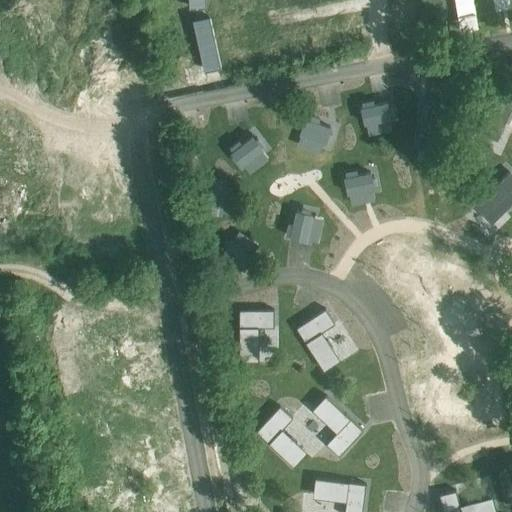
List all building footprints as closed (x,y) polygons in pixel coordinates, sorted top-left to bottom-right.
[(473,0),(455,0),(458,15),(476,12),(473,0)] [(339,105),(382,94),(378,79),(335,91),(339,105)] [(326,138),(320,93),(306,94),(311,140),(326,138)] [(412,114),(445,110),(444,96),(411,99),(412,114)] [(238,108),(241,121),(288,111),(285,97),(238,108)] [(349,136),(394,131),(392,116),(347,120),(349,136)] [(246,143),(251,158),(295,145),(290,130),(246,143)] [(421,153),(442,151),(441,135),(419,137),(421,153)] [(398,148),(384,151),(392,194),(406,191),(398,148)] [(367,156),(352,157),(355,201),(370,200),(367,156)] [(508,205),(505,159),(483,160),(486,206),(508,205)] [(424,165),(428,184),(455,179),(451,160),(424,165)] [(321,206),(336,204),(331,161),(316,163),(321,206)] [(288,214),(302,213),(297,168),(283,170),(288,214)] [(432,217),(476,215),(475,199),(431,201),(432,217)] [(367,226),(370,241),(414,230),(410,215),(367,226)] [(346,224),(331,226),(337,269),(352,267),(346,224)] [(312,232),(296,234),(302,277),(318,275),(312,232)] [(438,253),(481,248),(479,233),(436,238),(438,253)] [(373,259),(374,273),(419,271),(418,256),(373,259)] [(446,288),(489,281),(487,268),(444,274),(446,288)] [(243,291),(266,288),(264,275),(241,278),(243,291)] [(377,295),(379,310),(423,305),(421,289),(377,295)] [(271,308),(241,313),(243,328),(273,324),(271,308)] [(456,322),(459,339),(504,331),(500,313),(456,322)] [(305,347),(347,340),(345,327),(303,333),(305,347)] [(418,371),(413,327),(399,329),(404,373),(418,371)] [(362,333),(370,376),(385,373),(376,330),(362,333)] [(465,353),(466,367),(503,365),(502,351),(465,353)] [(346,366),(302,367),(302,381),(346,380),(346,366)] [(248,382),(252,435),(282,432),(278,380),(248,382)] [(472,402),(511,398),(511,383),(471,388),(472,402)] [(413,436),(429,435),(427,392),(412,392),(413,436)] [(391,394),(376,395),(379,441),(394,440),(391,394)] [(356,399),(341,400),(342,445),(357,444),(356,399)] [(322,450),(320,404),(307,404),(309,450),(322,450)] [(511,417),(476,423),(479,438),(511,432),(511,417)] [(284,450),(246,458),(249,474),(287,466),(284,450)] [(484,473),(511,467),(511,452),(481,458),(484,473)] [(382,505),(397,502),(388,459),(374,462),(382,505)] [(334,468),(347,510),(362,506),(349,463),(334,468)] [(293,485),(255,495),(259,511),(267,511),(298,504),(293,485)] [(502,511),(502,498),(487,498),(487,511),(502,511)]
